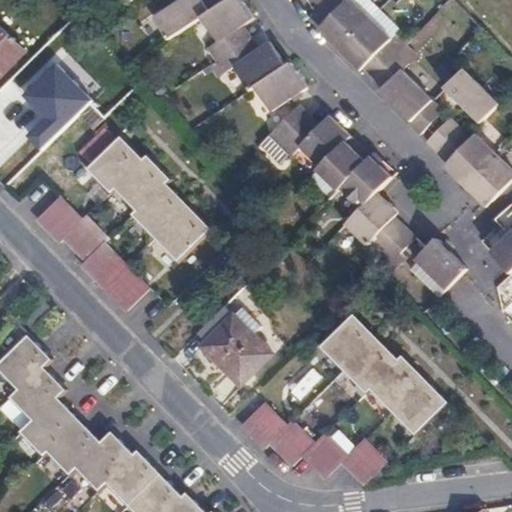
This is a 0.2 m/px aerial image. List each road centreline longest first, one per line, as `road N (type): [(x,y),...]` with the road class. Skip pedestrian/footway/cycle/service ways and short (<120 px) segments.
road 1 (residential): [(511,355),(486,331),(480,272),(427,202),(417,149),(302,42),(277,0)]
road 2 (residential): [(0,223),(237,462),(303,506)]
road 3 (residential): [(511,486),(303,506)]
